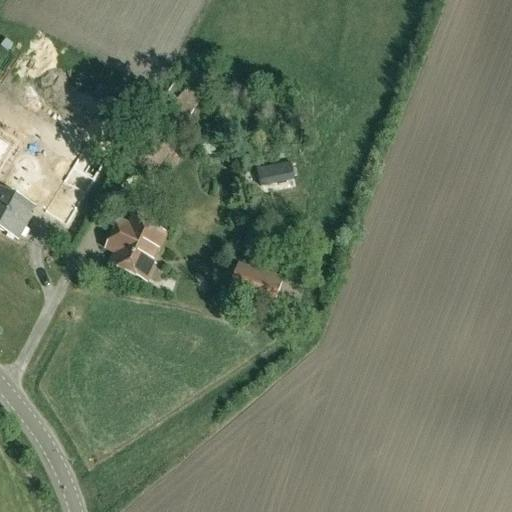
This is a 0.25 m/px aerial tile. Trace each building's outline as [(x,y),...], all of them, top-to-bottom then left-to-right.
[(184,129),(204,95),(177,79),(157,112),(122,171),(148,187),(184,128),(184,129)] [(0,123),(0,159),(15,132),(0,123)] [(0,223),(20,235),(56,173),(19,152),(0,184),(0,223)] [(84,156),(66,188),(87,200),(106,169),(84,156)] [(167,236),(133,220),(130,227),(121,223),(108,249),(117,253),(112,265),(145,281),(167,236)] [(273,312),(284,279),(239,264),(228,297),(273,312)]
